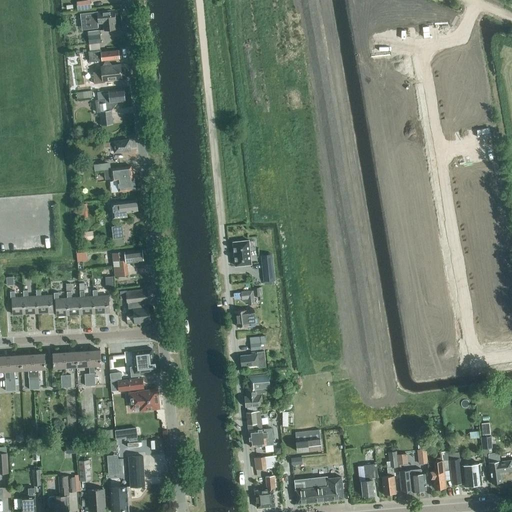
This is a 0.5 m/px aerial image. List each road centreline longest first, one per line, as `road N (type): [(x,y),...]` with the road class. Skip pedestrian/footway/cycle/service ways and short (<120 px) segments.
road 1 (residential): [(511,353),(474,355),(467,347),(414,47)]
road 2 (unclassified): [(163,332),(126,0)]
road 3 (residential): [(253,511),(224,253)]
road 4 (track): [(224,253),(198,0)]
road 5 (unclassified): [(182,511),(163,332)]
road 6 (residential): [(0,342),(163,332)]
